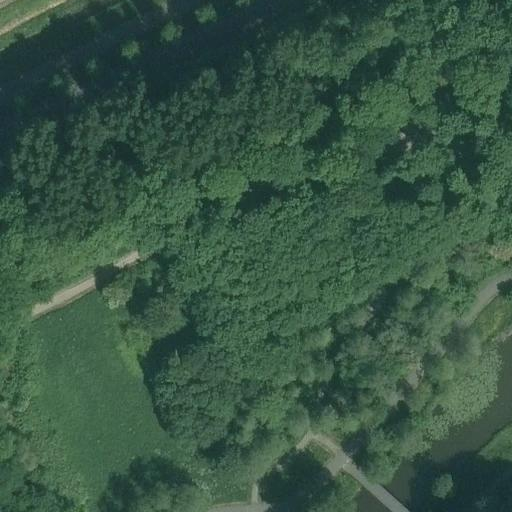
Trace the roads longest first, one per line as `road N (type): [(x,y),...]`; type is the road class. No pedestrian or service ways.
road 1 (unknown): [(0,328),(376,140),(511,158)]
road 2 (unclassified): [(286,0),(0,137)]
